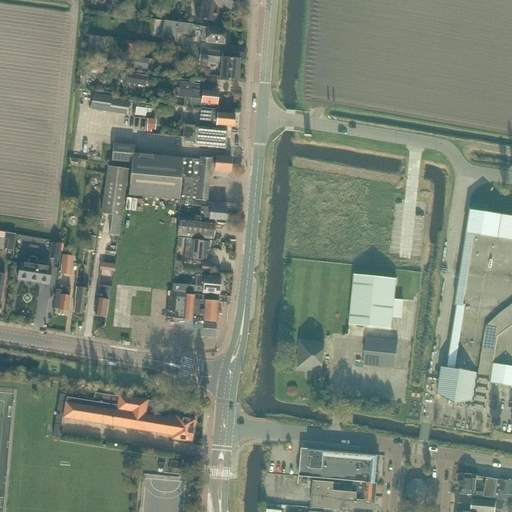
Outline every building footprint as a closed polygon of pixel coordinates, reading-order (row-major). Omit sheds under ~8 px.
[(202,0),(202,8),(199,8),(197,8),(196,10),(195,11),(195,13),(195,15),(196,17),(198,18),(200,18),(200,20),(215,22),(217,7),(230,9),(231,7),(233,8),(234,3),(231,3),(231,0),(202,0)] [(203,27),(174,23),(164,21),(162,39),(176,41),(177,35),(191,36),(191,30),(202,31),(202,38),(207,39),(207,42),(223,44),(224,30),(208,28),(203,28),(203,27)] [(135,49),(136,42),(122,40),(121,47),(135,49)] [(222,58),(222,52),(200,51),(200,60),(221,62),(220,80),(238,81),(239,60),(222,58)] [(135,58),(134,68),(147,69),(148,59),(135,58)] [(88,66),(88,65),(82,64),(81,65),(79,89),(85,90),(88,66)] [(147,76),(127,73),(127,75),(126,79),(125,83),(145,86),(147,76)] [(180,82),(178,96),(202,99),(201,103),(216,105),(217,103),(218,103),(218,98),(217,98),(218,93),(209,92),(210,86),(204,85),(180,82)] [(111,99),(111,96),(93,94),(91,109),(127,115),(129,102),(111,99)] [(170,115),(171,103),(158,102),(157,114),(170,115)] [(139,113),(149,114),(151,105),(141,104),(139,113)] [(217,110),(216,110),(201,108),(199,123),(234,126),(235,115),(217,114),(217,110)] [(184,126),(183,137),(185,138),(185,141),(191,142),(194,142),(195,128),(195,127),(192,126),(184,126)] [(228,130),(226,128),(197,126),(195,127),(195,128),(194,142),(194,144),(195,146),(225,149),(226,147),(228,130)] [(206,200),(207,200),(209,176),(210,176),(211,171),(209,171),(210,164),(215,164),(214,170),(230,172),(231,158),(215,157),(210,157),(210,158),(200,157),(200,160),(133,154),(134,146),(113,144),(111,161),(131,163),(128,195),(181,200),(181,198),(195,199),(206,200)] [(118,236),(128,169),(108,166),(101,214),(112,215),(110,235),(118,236)] [(206,200),(195,199),(194,206),(204,207),(203,219),(226,221),(227,209),(205,207),(206,200)] [(511,216),(471,210),(456,305),(457,305),(447,368),(442,368),(438,395),(456,398),(476,401),(478,390),(483,391),(489,391),(489,387),(490,383),(511,386),(511,216)] [(186,219),(187,214),(179,213),(177,235),(213,239),(215,222),(199,220),(200,216),(195,216),(194,219),(186,219)] [(13,250),(15,235),(5,233),(4,239),(8,240),(7,249),(13,250)] [(186,246),(184,258),(202,260),(206,260),(207,250),(209,250),(210,242),(192,240),(191,247),(186,246)] [(58,259),(60,244),(51,242),(49,258),(58,259)] [(62,255),(60,274),(71,275),(73,256),(62,255)] [(20,262),(18,279),(48,284),(51,267),(37,265),(37,261),(37,259),(35,257),(31,257),(29,257),(28,259),(28,263),(20,262)] [(202,263),(201,271),(211,272),(212,264),(203,263),(202,263)] [(172,284),(172,290),(195,292),(195,291),(219,294),(220,292),(221,291),(221,287),(220,285),(221,278),(214,277),(214,276),(196,274),(195,285),(195,286),(172,284)] [(391,329),(397,279),(355,275),(350,325),(391,329)] [(110,297),(112,287),(99,285),(95,315),(105,317),(108,297),(110,297)] [(128,294),(130,286),(123,285),(121,293),(128,294)] [(67,311),(70,288),(65,288),(64,291),(56,290),(56,292),(54,309),(55,309),(58,309),(58,310),(67,311)] [(85,314),(88,290),(76,288),(75,300),(76,300),(74,312),(85,314)] [(204,300),(204,295),(196,294),(196,295),(185,294),(185,297),(176,296),(174,318),(176,319),(183,319),(217,322),(218,318),(218,315),(219,302),(204,300)] [(116,298),(116,322),(130,322),(129,298),(116,298)] [(366,337),(364,365),(395,368),(398,340),(389,339),(378,338),(366,337)] [(322,372),(325,343),(300,340),(297,369),(322,372)] [(483,391),(478,390),(476,401),(475,408),(480,408),(486,409),(489,391),(483,391)] [(119,395),(118,397),(95,393),(94,399),(78,396),(78,399),(67,398),(67,397),(64,397),(65,395),(60,394),(52,437),(60,438),(62,425),(59,425),(61,417),(173,436),(172,439),(191,442),(195,420),(168,415),(169,412),(153,409),(154,401),(119,395)] [(299,476),(299,477),(303,477),(304,477),(309,478),(314,478),(355,482),(376,483),(376,476),(378,459),(378,455),(310,449),(306,448),(302,448),(299,476)] [(182,463),(172,461),(170,461),(169,468),(180,470),(182,463)] [(475,492),(477,475),(461,474),(459,494),(468,495),(468,496),(483,498),(484,497),(484,492),(475,492)] [(303,477),(302,488),(313,489),(313,490),(311,508),(334,510),(353,508),(372,510),(373,510),(374,497),(376,483),(355,482),(354,493),(340,491),(341,484),(314,481),(314,478),(309,478),(304,477),(303,477)] [(498,480),(487,478),(484,492),(484,497),(496,498),(498,480)] [(428,488),(422,481),(414,480),(407,486),(406,494),(412,501),(421,502),(427,497),(427,496),(428,488)] [(509,499),(511,499),(511,482),(498,480),(496,498),(509,499)] [(458,511),(457,511),(495,511),(496,510),(507,511),(508,504),(508,500),(496,499),(496,502),(473,500),(472,504),(459,503),(458,511)]
